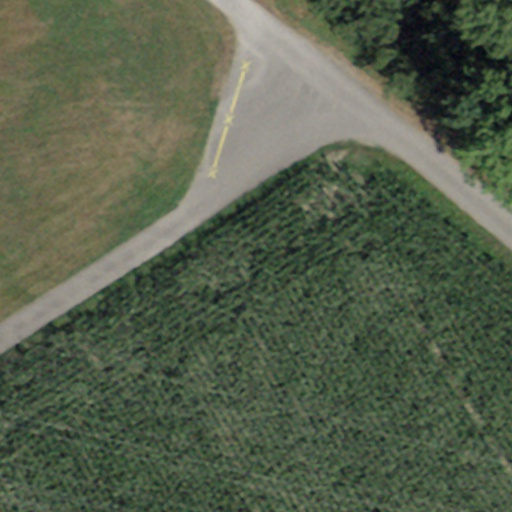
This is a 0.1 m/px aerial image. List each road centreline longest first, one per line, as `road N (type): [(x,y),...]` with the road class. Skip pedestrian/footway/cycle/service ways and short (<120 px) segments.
road 1 (track): [(511,236),(341,104),(0,326)]
road 2 (track): [(218,0),(341,104)]
